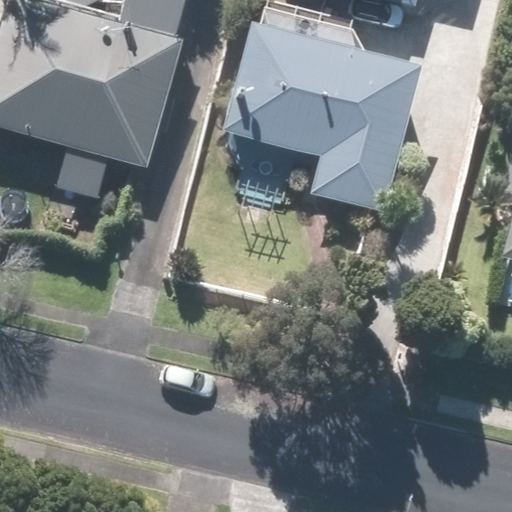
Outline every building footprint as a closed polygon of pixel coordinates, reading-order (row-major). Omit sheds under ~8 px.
[(91,0),(38,0),(89,13),(91,0)] [(295,0),(416,22),(420,0),(295,0)] [(48,201),(91,211),(101,168),(138,176),(174,20),(110,5),(102,42),(0,17),(0,143),(58,157),(48,201)] [(401,82),(228,46),(207,148),(307,169),(299,207),(372,222),(401,82)] [(511,143),(505,143),(487,265),(511,268),(511,143)]
